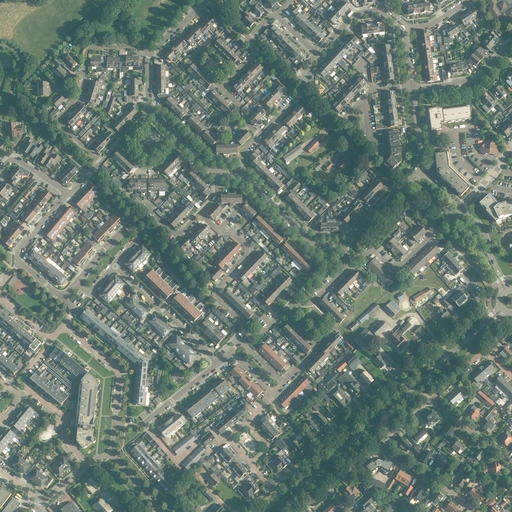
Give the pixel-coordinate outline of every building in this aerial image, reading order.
[(258,3),(258,2),(255,0),(252,0),(249,4),(254,8),(251,11),(259,18),(264,12),(260,9),(262,7),(262,6),(258,3)] [(260,0),(261,0),(270,9),(275,4),(271,0),(260,0)] [(339,0),(337,3),(345,12),(349,8),(347,6),(350,4),(345,0),(339,0)] [(511,0),(485,0),(486,0),(490,7),(487,9),(497,23),(499,21),(503,27),(510,23),(508,20),(511,17),(511,0)] [(245,14),(246,11),(239,4),(236,2),(232,7),(236,10),(236,9),(243,15),(245,14)] [(335,10),(342,16),(345,12),(337,3),(334,6),(337,8),(335,10)] [(298,8),(296,10),(295,10),(289,16),(293,20),(299,14),(297,12),(299,9),(298,8)] [(327,10),(329,12),(338,20),(342,16),(335,10),(333,13),(329,9),(327,10)] [(473,9),(468,12),(473,20),(478,17),(480,21),(483,19),(479,12),(476,14),(473,9)] [(247,16),(243,21),(250,28),(254,23),(249,18),(251,16),(247,11),(246,11),(245,14),(247,16)] [(299,14),(293,20),(297,24),(306,16),(302,12),(299,14)] [(327,14),(330,16),(327,18),(334,24),(338,20),(329,12),(327,14)] [(463,14),(469,23),(473,20),(468,12),(463,14)] [(470,25),(469,23),(463,14),(460,17),(461,18),(459,18),(464,26),(465,25),(467,28),(470,25)] [(205,20),(206,21),(212,26),(216,22),(218,24),(220,22),(215,17),(213,19),(210,16),(205,20)] [(297,24),(302,28),(308,22),(305,19),(308,17),(306,16),(297,24)] [(208,30),(210,28),(213,31),(215,29),(212,26),(206,21),(202,25),(208,30)] [(310,24),(308,22),(302,28),(306,32),(314,23),(312,22),(310,24)] [(314,23),(306,32),(310,36),(316,29),(313,27),(317,23),(315,22),(314,23)] [(202,25),(198,29),(204,34),(207,37),(209,35),(206,32),(208,30),(202,25)] [(368,34),(366,25),(362,26),(362,27),(361,27),(361,30),(357,35),(361,39),(364,37),(362,35),(368,34)] [(452,25),(449,27),(454,36),(459,33),(454,25),(453,26),(452,25)] [(264,36),(268,33),(272,37),(279,30),(275,26),(270,31),(268,28),(262,34),(264,36)] [(192,31),(201,40),(203,37),(202,37),(204,34),(198,29),(197,27),(192,31)] [(454,36),(449,27),(446,29),(446,30),(445,31),(448,36),(446,37),(443,37),(444,44),(450,43),(453,42),(451,38),(454,36)] [(310,36),(314,40),(322,31),(320,29),(318,32),(316,29),(310,36)] [(283,33),(279,30),(272,37),(276,41),(283,33)] [(192,31),(188,35),(196,43),(197,44),(201,40),(192,31)] [(324,33),(322,31),(314,40),(318,44),(326,35),(324,33)] [(467,38),(466,36),(465,34),(463,32),(461,33),(465,40),(464,41),(466,44),(469,40),(467,38)] [(276,41),(280,44),(286,37),(283,33),(276,41)] [(478,33),(476,34),(471,39),(477,44),(479,46),(482,43),(477,38),(480,34),(478,33)] [(190,45),(192,43),(195,45),(196,43),(188,35),(184,39),(190,45)] [(348,39),(357,47),(359,50),(361,48),(356,44),(358,41),(352,35),(348,39)] [(487,40),(494,46),(498,41),(491,35),(487,40)] [(225,41),(222,37),(213,45),(217,49),(223,43),(225,41)] [(288,38),(286,37),(280,44),(278,47),(281,50),(284,48),(290,42),(287,39),(288,38)] [(180,38),(176,42),(185,52),(188,49),(185,46),(186,45),(180,38)] [(357,47),(348,39),(344,43),(350,49),(352,47),(355,49),(357,47)] [(494,46),(487,40),(482,45),(490,51),(494,46)] [(172,46),(180,55),(183,52),(184,53),(185,52),(176,42),(172,46)] [(287,52),(294,45),(293,43),(292,44),(290,42),(284,48),(287,52)] [(227,47),(223,43),(217,49),(221,53),(227,47)] [(348,52),(350,49),(344,43),(340,47),(351,57),(352,57),(352,56),(348,52)] [(476,52),(474,55),(473,55),(481,61),(485,56),(480,52),(482,49),(479,46),(477,44),(472,49),(476,52)] [(298,48),(294,45),(287,52),(291,56),(298,48)] [(168,51),(169,51),(177,59),(181,55),(180,55),(172,46),(168,51)] [(227,47),(221,53),(225,57),(231,51),(227,47)] [(340,47),(336,51),(343,57),(345,55),(351,60),(352,59),(351,57),(340,47)] [(302,52),(298,48),(291,56),(295,59),(302,52)] [(364,58),(369,54),(370,52),(368,50),(364,54),(362,56),(364,58)] [(170,61),(173,59),(176,62),(178,60),(177,59),(169,51),(165,56),(170,61)] [(235,54),(231,51),(225,57),(229,61),(235,54)] [(333,55),(341,64),(344,66),(345,64),(343,62),(340,60),(343,57),(336,51),(333,55)] [(303,64),(301,62),(306,56),(302,52),(295,59),(297,60),(294,63),(297,66),(296,66),(298,69),(303,64)] [(233,64),(239,58),(235,54),(229,61),(233,64)] [(476,66),(481,61),(473,55),(474,55),(473,54),(471,57),(467,55),(464,58),(467,62),(470,64),(472,62),(476,66)] [(69,55),(63,61),(59,57),(57,59),(58,61),(61,64),(64,67),(67,64),(72,69),(77,63),(69,55)] [(333,55),(329,59),(335,65),(337,63),(340,65),(341,64),(333,55)] [(126,58),(126,64),(126,66),(123,66),(123,73),(126,73),(126,71),(127,71),(129,68),(129,67),(132,67),(132,58),(132,56),(126,56),(126,58)] [(107,66),(104,66),(104,72),(107,72),(107,69),(113,69),(113,59),(113,57),(110,57),(110,58),(107,58),(107,66)] [(138,57),(132,58),(132,67),(136,67),(136,71),(142,71),(142,66),(138,66),(138,57)] [(61,64),(58,61),(55,59),(53,61),(59,67),(61,64)] [(91,67),(96,67),(96,70),(95,71),(95,72),(104,72),(104,66),(101,66),(101,59),(95,60),(95,59),(91,59),(91,67)] [(119,59),(113,59),(113,69),(120,69),(120,73),(123,73),(123,66),(120,66),(119,59)] [(325,63),(334,72),(335,70),(333,68),(335,65),(329,59),(325,63)] [(453,62),(449,63),(448,59),(445,60),(446,66),(450,66),(451,74),(453,74),(453,75),(457,75),(456,65),(455,61),(453,62)] [(456,65),(457,75),(461,74),(461,73),(462,73),(462,70),(466,70),(468,68),(465,62),(458,63),(459,64),(456,65)] [(252,67),(258,73),(260,75),(261,75),(263,73),(262,72),(264,70),(257,63),(252,67)] [(325,63),(321,67),(330,76),(334,72),(325,63)] [(191,75),(197,68),(193,64),(187,71),(191,75)] [(249,71),(254,77),(256,79),(260,75),(258,73),(252,67),(249,71)] [(321,67),(317,72),(322,76),(321,78),(328,85),(330,82),(327,79),(330,76),(321,67)] [(54,73),(62,80),(67,75),(59,68),(54,73)] [(191,75),(195,78),(201,72),(197,68),(191,75)] [(269,77),(272,74),(267,69),(264,72),(269,77)] [(254,77),(249,71),(245,75),(251,81),(252,83),(256,79),(254,77)] [(195,82),(197,84),(205,76),(201,72),(195,78),(192,81),(194,83),(195,82)] [(360,78),(358,80),(356,78),(354,80),(363,88),(367,84),(363,80),(365,78),(360,74),(358,76),(360,78)] [(241,79),(247,85),(251,81),(245,75),(241,79)] [(205,76),(197,84),(199,86),(197,87),(199,89),(202,86),(209,80),(205,76)] [(129,80),(129,86),(138,86),(138,80),(133,80),(133,77),(127,77),(127,80),(129,80)] [(91,81),(90,86),(98,89),(101,90),(102,84),(106,86),(107,83),(96,79),(95,82),(91,81)] [(241,79),(237,83),(243,89),(244,87),(247,90),(249,88),(246,85),(247,85),(241,79)] [(202,94),(205,96),(209,91),(207,89),(213,83),(209,80),(202,86),(199,89),(203,93),(202,94)] [(274,89),(275,90),(281,95),(285,91),(282,89),(285,87),(278,80),(275,82),(278,85),(274,89)] [(359,92),(363,88),(354,80),(352,82),(354,84),(352,86),(358,92),(359,92)] [(243,89),(237,83),(235,82),(231,86),(239,93),(238,94),(240,96),(243,93),(241,91),(243,89)] [(354,96),(358,92),(352,86),(350,88),(348,86),(347,86),(345,84),(344,86),(354,96)] [(184,89),(188,93),(190,91),(192,89),(190,87),(190,88),(189,87),(190,86),(189,85),(188,86),(187,86),(184,89)] [(354,96),(344,86),(342,88),(346,92),(344,94),(350,100),(354,96)] [(499,98),(500,99),(506,94),(499,86),(497,89),(495,88),(493,90),(493,92),(497,96),(495,97),(497,100),(499,98)] [(165,89),(157,89),(157,95),(157,97),(162,101),(165,99),(168,95),(165,95),(165,89)] [(271,94),(277,100),(281,95),(275,90),(271,94)] [(127,97),(126,97),(126,100),(133,100),(133,96),(138,96),(138,91),(129,91),(127,91),(127,97)] [(209,91),(205,96),(210,102),(218,95),(214,91),(211,94),(209,91)] [(336,94),(337,95),(346,104),(350,100),(344,94),(342,96),(338,92),(336,94)] [(267,98),(273,104),(277,100),(271,94),(267,98)] [(64,100),(59,95),(52,103),(57,108),(64,100)] [(164,103),(168,107),(176,99),(174,97),(173,99),(170,97),(171,96),(169,95),(168,95),(165,99),(167,101),(164,103)] [(214,102),(216,105),(222,98),(218,95),(210,102),(212,104),(214,102)] [(336,102),(343,109),(347,105),(346,104),(337,95),(335,97),(338,100),(336,102)] [(95,99),(86,97),(84,102),(89,103),(86,106),(90,111),(95,105),(97,100),(95,99)] [(491,111),(496,106),(488,97),(482,101),(491,111)] [(218,110),(226,102),(222,98),(216,105),(218,107),(216,109),(218,110)] [(273,104),(267,98),(263,102),(269,108),(273,104)] [(168,107),(172,111),(179,105),(177,103),(179,101),(177,99),(176,100),(176,99),(168,107)] [(207,106),(200,100),(198,103),(204,109),(207,106)] [(337,115),(343,109),(336,102),(334,105),(330,101),(326,105),(337,115)] [(221,110),(224,112),(230,106),(226,102),(218,110),(219,112),(221,110)] [(84,117),(90,111),(86,106),(83,103),(80,105),(76,109),(82,115),(84,117)] [(137,112),(134,109),(136,107),(133,104),(131,106),(127,110),(133,116),(137,112)] [(256,107),(254,110),(256,112),(262,117),(266,113),(257,104),(256,105),(256,107)] [(172,111),(177,115),(183,109),(179,105),(172,111)] [(472,119),(470,105),(439,109),(428,110),(429,114),(428,114),(428,117),(429,117),(430,124),(429,124),(429,127),(431,127),(431,131),(442,130),(441,123),(448,122),(448,123),(451,123),(451,122),(455,121),(455,122),(458,122),(457,121),(461,120),(462,121),(464,121),(464,120),(468,119),(468,120),(471,120),(471,119),(472,119)] [(497,108),(502,113),(505,110),(500,105),(497,108)] [(185,106),(183,109),(177,115),(181,119),(187,113),(185,111),(188,108),(185,106)] [(234,110),(230,106),(224,112),(226,114),(224,116),(226,119),(228,116),(234,110)] [(296,110),(302,116),(303,114),(306,116),(309,113),(311,115),(312,115),(312,114),(305,107),(303,109),(300,106),(296,110)] [(59,112),(56,109),(50,115),(53,118),(59,112)] [(82,115),(76,109),(72,113),(80,121),(82,119),(80,117),(82,115)] [(133,116),(127,110),(123,114),(130,121),(134,117),(133,116)] [(292,114),(298,120),(302,116),(296,110),(292,114)] [(262,117),(256,112),(252,116),(258,122),(262,117)] [(72,113),(69,117),(77,125),(80,121),(72,113)] [(128,123),(130,121),(123,114),(119,118),(126,124),(127,122),(128,123)] [(249,116),(249,117),(250,118),(248,120),(254,126),(258,122),(252,116),(250,114),(249,116)] [(292,114),(288,118),(294,124),(298,120),(292,114)] [(126,124),(119,118),(118,116),(114,120),(115,122),(122,128),(123,127),(124,128),(126,125),(125,125),(126,124)] [(191,126),(199,117),(197,116),(195,118),(193,116),(187,122),(191,126)] [(207,118),(211,122),(207,126),(209,128),(215,122),(209,116),(207,118)] [(69,117),(65,121),(73,128),(75,126),(77,127),(78,126),(77,125),(69,117)] [(191,126),(195,130),(201,124),(199,122),(201,120),(199,117),(191,126)] [(294,124),(288,118),(284,122),(289,128),(291,126),(293,128),(295,126),(293,124),(294,124)] [(110,124),(108,126),(112,130),(114,128),(118,132),(122,128),(115,122),(112,126),(110,124)] [(201,124),(195,130),(199,134),(205,128),(203,126),(206,124),(203,122),(201,124)] [(7,124),(8,126),(6,128),(8,129),(8,137),(17,137),(16,134),(22,133),(21,127),(16,127),(16,124),(7,124)] [(277,128),(275,129),(282,136),(286,132),(279,125),(276,127),(277,128)] [(108,131),(107,132),(105,130),(102,133),(104,135),(110,141),(114,137),(116,134),(112,130),(108,126),(106,128),(108,131)] [(511,132),(506,126),(504,128),(503,127),(500,129),(498,126),(496,128),(500,134),(502,132),(507,137),(510,134),(509,134),(511,132)] [(271,133),(279,141),(283,137),(282,136),(275,129),(271,133)] [(211,133),(210,134),(207,131),(202,136),(212,146),(214,148),(216,148),(216,154),(223,154),(223,156),(230,156),(230,154),(237,154),(237,147),(239,147),(241,145),(241,146),(251,136),(245,130),(243,133),(242,132),(231,143),(222,144),(211,133)] [(388,141),(389,146),(400,144),(398,131),(387,133),(388,138),(387,138),(387,141),(388,141)] [(296,138),(290,132),(287,135),(293,141),(296,138)] [(82,142),(89,135),(87,133),(80,139),(82,142)] [(271,133),(267,137),(275,145),(279,141),(271,133)] [(107,145),(110,141),(104,135),(100,139),(107,145)] [(320,141),(326,146),(332,140),(328,137),(326,138),(324,136),(320,141)] [(107,145),(100,139),(98,137),(95,140),(103,148),(107,145)] [(263,141),(269,147),(271,149),(275,145),(267,137),(263,141)] [(25,154),(27,156),(36,142),(34,140),(33,141),(28,138),(24,144),(27,145),(23,151),(25,153),(25,154)] [(99,153),(103,148),(95,140),(91,144),(90,143),(87,146),(92,151),(95,148),(99,153)] [(319,144),(316,140),(306,150),(310,153),(319,144)] [(498,152),(499,149),(490,140),(479,149),(484,155),(485,154),(493,154),(494,156),(498,152)] [(36,142),(27,156),(30,157),(30,156),(33,158),(37,152),(40,154),(43,148),(38,144),(39,144),(36,142)] [(306,145),(304,142),(282,157),(287,163),(303,151),(301,148),(306,145)] [(390,157),(401,161),(402,160),(402,159),(402,158),(400,144),(389,146),(389,151),(388,151),(389,154),(390,154),(390,157)] [(44,165),(49,157),(46,155),(49,151),(44,147),(40,154),(43,156),(38,162),(44,165)] [(436,152),(435,152),(434,153),(437,172),(437,174),(438,174),(438,175),(439,176),(440,177),(461,197),(471,186),(451,166),(449,151),(448,150),(447,150),(446,150),(445,150),(444,150),(442,150),(441,150),(440,150),(439,150),(438,151),(437,151),(436,152)] [(258,157),(260,155),(256,151),(250,157),(253,161),(258,157)] [(113,161),(115,163),(121,157),(117,153),(110,160),(112,162),(113,161)] [(52,159),(49,157),(44,165),(49,169),(53,163),(56,165),(61,158),(55,154),(52,159)] [(173,158),(180,164),(184,160),(178,154),(173,158)] [(115,163),(119,167),(125,161),(121,157),(115,163)] [(258,157),(253,161),(250,165),(254,169),(260,162),(262,161),(258,157)] [(336,168),(338,165),(343,170),(347,166),(347,167),(352,162),(346,157),(342,161),(342,162),(341,162),(339,160),(333,166),(336,168)] [(401,161),(390,157),(388,159),(387,158),(385,160),(386,161),(382,165),(390,173),(400,163),(401,162),(401,161)] [(180,164),(173,158),(169,162),(176,168),(180,164)] [(68,170),(74,176),(76,174),(78,172),(76,170),(78,168),(71,160),(68,162),(72,166),(68,170)] [(333,166),(328,160),(323,165),(325,167),(324,169),(327,172),(333,166)] [(119,167),(123,171),(130,165),(125,161),(119,167)] [(176,168),(169,162),(166,166),(172,172),(176,168)] [(260,162),(254,169),(258,172),(264,166),(260,162)] [(311,171),(314,168),(316,171),(322,166),(319,162),(313,167),(308,171),(310,173),(312,172),(311,171)] [(134,169),(130,165),(123,171),(128,175),(134,169)] [(172,172),(166,166),(161,170),(168,176),(172,172)] [(258,172),(261,176),(262,176),(268,170),(264,166),(258,172)] [(16,168),(12,172),(20,179),(22,176),(28,177),(30,173),(21,167),(19,170),(16,168)] [(369,168),(362,175),(365,177),(368,174),(373,179),(376,176),(369,168)] [(74,176),(68,170),(63,174),(70,180),(74,176)] [(262,176),(261,176),(261,177),(264,180),(264,179),(265,180),(272,174),(268,170),(262,176)] [(20,179),(12,172),(11,173),(10,173),(9,174),(10,175),(8,177),(11,180),(10,182),(16,188),(18,185),(17,184),(20,179)] [(62,172),(57,177),(66,185),(68,183),(67,182),(70,180),(63,174),(62,172)] [(185,178),(190,182),(196,176),(192,172),(185,178)] [(272,174),(265,180),(269,184),(276,178),(272,174)] [(190,182),(194,186),(200,180),(196,176),(190,182)] [(288,186),(294,180),(291,177),(285,184),(288,186)] [(276,178),(269,184),(273,188),(279,181),(276,178)] [(123,185),(116,179),(112,183),(119,189),(123,185)] [(196,189),(198,190),(204,184),(200,180),(194,186),(192,188),(194,191),(196,189)] [(376,180),(375,182),(373,181),(371,183),(378,190),(383,186),(376,180)] [(130,188),(130,190),(130,193),(132,193),(132,190),(135,190),(135,181),(127,181),(127,188),(130,188)] [(279,181),(273,188),(277,191),(283,185),(279,181)] [(4,182),(0,186),(7,193),(11,189),(16,193),(19,191),(11,185),(9,187),(4,182)] [(294,191),(295,190),(300,185),(297,183),(291,189),(294,191)] [(375,194),(378,190),(371,183),(369,185),(370,186),(368,188),(375,194)] [(199,197),(205,191),(208,188),(204,184),(198,190),(200,192),(197,195),(199,197)] [(7,193),(0,186),(0,194),(2,196),(0,198),(6,204),(8,201),(4,197),(7,193)] [(88,188),(87,190),(94,197),(97,195),(100,197),(102,194),(100,192),(99,193),(92,186),(89,189),(88,188)] [(350,186),(348,189),(354,195),(354,194),(355,196),(358,193),(350,186)] [(371,199),(375,194),(368,188),(367,190),(365,189),(363,191),(371,199)] [(41,195),(48,202),(50,200),(49,199),(52,196),(43,189),(41,192),(42,194),(41,195)] [(288,202),(289,203),(295,197),(298,194),(295,190),(294,191),(291,189),(289,191),(291,193),(285,199),(284,200),(287,203),(288,202)] [(352,197),(354,195),(348,189),(346,191),(352,197)] [(94,197),(87,190),(85,192),(86,193),(83,195),(93,204),(94,203),(91,200),(94,197)] [(205,191),(199,197),(203,201),(209,195),(205,191)] [(361,193),(363,194),(360,197),(367,203),(371,199),(363,191),(361,193)] [(223,211),(228,206),(228,203),(230,203),(230,207),(233,207),(233,202),(235,202),(235,206),(240,211),(241,210),(245,214),(244,215),(246,217),(247,216),(251,219),(256,214),(246,204),(244,203),(242,203),(242,196),(235,196),(235,194),(228,195),(228,196),(221,196),(221,203),(219,203),(218,205),(217,204),(207,214),(213,220),(217,216),(218,217),(220,215),(219,214),(223,210),(223,211)] [(47,203),(48,202),(41,195),(39,197),(37,196),(35,198),(44,206),(46,203),(47,203)] [(80,197),(78,198),(86,206),(89,203),(93,207),(94,206),(93,204),(83,195),(81,198),(80,197)] [(42,208),(44,206),(35,198),(33,196),(31,199),(33,201),(35,203),(33,204),(41,211),(42,209),(42,208)] [(289,203),(290,204),(290,205),(292,208),(299,201),(295,197),(289,203)] [(86,206),(78,198),(77,200),(77,201),(75,204),(84,213),(86,211),(83,209),(86,206)] [(183,205),(189,211),(193,207),(184,198),(183,200),(185,203),(183,205)] [(356,201),(355,202),(350,198),(348,201),(350,203),(359,212),(363,208),(362,207),(356,201)] [(15,199),(11,205),(14,208),(19,201),(15,199)] [(292,208),(296,211),(303,204),(301,203),(303,201),(301,199),(299,201),(292,208)] [(323,199),(319,203),(320,203),(321,205),(323,203),(325,205),(318,213),(320,215),(329,206),(323,200),(324,199),(323,199)] [(511,199),(510,199),(510,201),(511,201),(511,204),(505,205),(498,207),(493,201),(490,203),(487,206),(485,208),(486,210),(485,211),(496,223),(499,220),(498,219),(503,216),(503,217),(511,216),(511,215),(511,214),(511,199)] [(26,206),(28,208),(36,215),(39,212),(41,211),(33,204),(32,206),(29,205),(27,203),(26,206)] [(355,216),(359,212),(350,203),(348,205),(350,207),(348,209),(355,216)] [(303,204),(296,211),(300,215),(301,214),(307,208),(303,204)] [(179,209),(185,215),(189,211),(183,205),(179,209)] [(65,209),(63,211),(72,218),(74,215),(77,218),(78,216),(76,214),(68,207),(66,210),(65,209)] [(116,213),(113,215),(121,223),(122,221),(121,220),(124,218),(117,211),(119,209),(117,207),(116,207),(113,210),(116,213)] [(34,218),(36,215),(28,208),(24,212),(33,220),(34,218)] [(301,214),(305,218),(311,212),(307,208),(301,214)] [(11,209),(9,212),(11,213),(16,218),(19,215),(11,209)] [(179,209),(175,213),(181,219),(185,215),(179,209)] [(351,220),(355,216),(348,209),(344,213),(350,219),(351,220)] [(336,218),(340,222),(341,223),(343,221),(346,224),(350,219),(344,213),(341,210),(338,214),(336,212),(335,214),(336,218)] [(72,218),(63,211),(62,213),(63,214),(61,217),(71,225),(72,224),(69,221),(72,218)] [(171,217),(177,223),(181,219),(175,213),(173,211),(171,213),(173,215),(171,217)] [(31,222),(33,220),(24,212),(20,217),(25,221),(28,224),(31,221),(31,222)] [(311,212),(305,218),(309,222),(315,216),(311,212)] [(119,225),(121,223),(113,215),(110,218),(107,216),(106,217),(116,226),(118,224),(119,225)] [(253,221),(257,225),(263,219),(261,217),(260,219),(258,216),(253,221)] [(57,219),(56,221),(64,227),(67,224),(69,227),(71,225),(61,217),(58,219),(57,219)] [(113,229),(116,226),(106,217),(105,219),(107,221),(105,224),(112,232),(114,230),(113,229)] [(165,219),(167,221),(173,228),(177,223),(171,217),(169,219),(167,217),(165,219)] [(14,228),(21,234),(23,232),(22,232),(25,229),(21,226),(19,224),(21,222),(16,218),(14,221),(15,222),(14,224),(15,226),(14,228)] [(337,223),(331,223),(331,232),(337,232),(337,226),(339,226),(341,223),(340,222),(336,218),(334,220),(337,223)] [(257,225),(261,229),(266,224),(264,222),(265,221),(263,219),(257,225)] [(64,227),(56,221),(54,222),(55,223),(53,226),(63,234),(64,233),(61,231),(64,227)] [(421,237),(426,232),(423,229),(425,228),(419,221),(417,223),(420,226),(417,229),(416,228),(414,229),(421,237)] [(99,230),(96,233),(104,240),(106,238),(105,238),(107,235),(98,226),(96,224),(94,225),(99,230)] [(98,226),(107,235),(110,233),(112,232),(105,224),(102,227),(99,225),(98,226)] [(261,229),(265,233),(271,227),(269,225),(268,226),(266,224),(261,229)] [(211,235),(209,233),(211,231),(205,225),(201,229),(207,235),(209,237),(211,235)] [(50,228),(48,230),(56,237),(59,234),(62,236),(63,234),(53,226),(51,229),(50,228)] [(273,229),(271,227),(265,233),(269,237),(274,232),(272,230),(273,229)] [(20,236),(21,234),(14,228),(12,229),(10,228),(8,231),(17,238),(19,235),(20,236)] [(395,237),(401,230),(399,228),(392,235),(395,237)] [(203,239),(207,235),(201,229),(197,233),(203,239)] [(413,239),(416,242),(421,237),(414,229),(412,231),(414,232),(410,235),(407,232),(405,234),(411,240),(413,239)] [(56,237),(48,230),(46,232),(47,232),(45,235),(52,241),(51,243),(54,245),(56,242),(54,240),(56,237)] [(14,241),(17,238),(8,231),(6,233),(7,235),(6,237),(13,243),(15,241),(14,241)] [(269,237),(274,241),(279,235),(278,233),(277,235),(274,232),(269,237)] [(102,242),(104,240),(96,233),(93,235),(91,233),(87,236),(90,239),(92,237),(99,244),(101,241),(102,242)] [(193,237),(199,243),(203,239),(197,233),(193,237)] [(209,244),(217,236),(216,234),(207,242),(209,244)] [(279,235),(274,241),(278,245),(283,240),(280,238),(281,237),(279,235)] [(12,245),(13,243),(6,237),(4,238),(2,237),(0,240),(9,247),(11,244),(12,245)] [(199,243),(193,237),(189,241),(192,245),(195,247),(199,243)] [(83,247),(92,254),(93,252),(92,251),(95,248),(87,242),(89,240),(86,238),(83,241),(86,244),(83,247)] [(189,241),(186,238),(182,242),(190,250),(192,248),(190,246),(192,245),(189,241)] [(390,250),(398,243),(393,238),(386,246),(390,250),(389,250),(390,251),(391,250),(390,250)] [(190,250),(182,242),(178,247),(184,253),(186,251),(188,252),(190,250)] [(232,247),(238,253),(239,252),(238,251),(241,248),(236,243),(232,247)] [(281,248),(285,252),(291,247),(289,245),(288,246),(286,243),(281,248)] [(390,250),(391,250),(394,254),(394,255),(402,247),(398,243),(390,250)] [(431,245),(429,248),(428,248),(435,255),(437,257),(439,256),(437,254),(440,251),(433,243),(431,245)] [(76,256),(84,263),(86,261),(85,260),(87,257),(77,249),(75,247),(74,249),(78,253),(76,256)] [(77,249),(87,257),(89,255),(90,256),(92,254),(83,247),(81,250),(78,248),(77,249)] [(238,253),(232,247),(228,251),(233,256),(235,254),(236,255),(238,253)] [(291,247),(285,252),(289,256),(294,252),(292,249),(292,248),(291,247)] [(404,249),(402,247),(394,255),(395,256),(396,256),(396,257),(399,260),(407,252),(406,251),(408,250),(406,248),(404,249)] [(437,257),(435,255),(428,248),(429,248),(428,247),(426,249),(427,249),(424,252),(431,259),(434,256),(436,258),(437,257)] [(211,248),(209,250),(205,255),(207,257),(213,250),(211,248)] [(142,249),(127,264),(135,272),(150,256),(142,249)] [(32,261),(38,254),(34,250),(31,253),(31,252),(28,255),(29,256),(28,258),(32,261)] [(233,256),(228,251),(224,256),(230,262),(231,260),(230,259),(233,256)] [(259,254),(257,256),(263,262),(267,258),(262,252),(260,255),(259,254)] [(289,256),(293,260),(299,255),(297,253),(296,254),(294,252),(289,256)] [(421,254),(419,255),(426,263),(429,265),(430,264),(428,262),(431,259),(424,252),(421,254)] [(448,253),(441,259),(444,262),(442,263),(444,265),(444,266),(453,258),(448,253)] [(38,254),(32,261),(36,265),(42,257),(38,254)] [(272,256),(276,261),(278,263),(280,261),(276,256),(274,254),(272,256)] [(299,255),(293,260),(297,264),(302,259),(300,257),(301,256),(299,255)] [(429,265),(426,263),(419,255),(418,257),(415,260),(422,267),(425,264),(427,267),(429,265)] [(71,264),(72,261),(79,267),(81,264),(82,265),(84,263),(76,256),(73,259),(70,257),(67,261),(71,264)] [(230,262),(224,256),(220,260),(225,265),(227,262),(228,263),(230,262)] [(254,261),(259,266),(263,262),(257,256),(255,258),(256,259),(254,261)] [(36,265),(40,268),(47,260),(42,257),(36,265)] [(197,262),(195,264),(197,267),(204,260),(202,258),(198,262),(198,261),(197,262)] [(376,260),(374,258),(367,266),(370,269),(368,271),(369,273),(378,263),(376,261),(376,260)] [(453,258),(444,266),(446,267),(449,271),(458,264),(457,263),(458,263),(456,260),(455,261),(453,258)] [(297,264),(301,268),(307,263),(305,261),(304,262),(302,259),(297,264)] [(44,272),(51,264),(47,260),(40,268),(44,272)] [(225,265),(220,260),(216,264),(222,270),(223,268),(222,267),(225,265)] [(410,264),(411,264),(418,271),(420,274),(421,272),(419,270),(422,267),(415,260),(413,262),(412,262),(410,264)] [(251,262),(249,264),(255,270),(259,266),(254,261),(252,263),(251,262)] [(309,264),(307,263),(301,268),(306,272),(310,268),(308,265),(309,264)] [(378,263),(369,273),(371,270),(374,273),(372,275),(373,277),(382,267),(380,265),(380,264),(378,263)] [(51,264),(44,272),(48,275),(55,267),(51,264)] [(246,269),(251,274),(255,270),(249,264),(248,266),(249,267),(246,269)] [(420,274),(418,271),(411,264),(408,266),(406,268),(413,276),(416,273),(419,275),(420,274)] [(458,264),(449,271),(451,273),(454,276),(456,275),(463,269),(458,264)] [(55,267),(48,275),(53,279),(59,271),(55,267)] [(380,279),(387,271),(385,269),(385,270),(382,267),(373,277),(375,278),(377,276),(380,279)] [(213,272),(219,278),(221,277),(220,276),(222,273),(217,268),(213,272)] [(186,316),(192,321),(190,323),(192,324),(194,323),(197,325),(204,318),(198,313),(203,308),(199,304),(194,309),(190,304),(195,299),(191,295),(186,301),(181,296),(186,291),(184,289),(179,294),(175,290),(178,287),(176,285),(171,290),(167,286),(172,281),(168,277),(163,282),(158,277),(163,272),(159,269),(154,274),(152,271),(143,280),(144,282),(146,280),(151,286),(150,287),(153,290),(155,289),(160,294),(158,296),(162,299),(163,297),(166,300),(169,297),(173,301),(172,302),(175,304),(173,306),(176,309),(178,307),(183,313),(182,314),(185,317),(186,316)] [(243,270),(241,272),(247,278),(251,274),(246,269),(244,271),(243,270)] [(350,274),(356,280),(360,275),(355,270),(353,273),(352,272),(350,274)] [(59,271),(53,279),(57,282),(63,274),(59,271)] [(389,273),(387,271),(380,279),(383,282),(381,284),(382,285),(391,276),(388,273),(389,273)] [(219,278),(213,272),(209,277),(214,282),(216,279),(217,280),(219,278)] [(247,278),(241,272),(240,274),(241,275),(238,277),(243,282),(247,278)] [(63,274),(57,282),(61,286),(62,285),(63,285),(64,285),(65,285),(66,285),(66,284),(67,283),(67,282),(66,281),(66,280),(67,278),(63,274)] [(352,284),(356,280),(350,274),(348,275),(349,277),(347,279),(352,284)] [(287,276),(282,280),(288,286),(290,284),(289,283),(291,281),(287,276)] [(383,286),(385,284),(388,287),(396,280),(394,278),(391,276),(382,285),(383,286)] [(124,286),(116,279),(101,296),(109,302),(124,286)] [(348,288),(352,284),(347,279),(345,281),(344,280),(342,282),(348,288)] [(287,288),(288,286),(282,280),(278,284),(283,289),(286,287),(287,288)] [(344,292),(348,288),(342,282),(341,284),(342,285),(339,287),(344,292)] [(281,291),(283,289),(278,284),(274,288),(280,294),(282,293),(281,291)] [(461,286),(454,293),(463,303),(467,299),(462,293),(465,291),(461,286)] [(340,296),(344,292),(339,287),(337,290),(336,289),(334,290),(340,296)] [(279,296),(280,294),(274,288),(270,293),(275,298),(278,295),(279,296)] [(72,297),(74,295),(79,300),(82,298),(76,293),(75,294),(73,291),(69,295),(72,297)] [(225,299),(227,301),(233,295),(229,291),(224,296),(226,298),(225,299)] [(416,302),(425,296),(423,292),(413,298),(416,302)] [(270,293),(266,297),(272,302),(274,301),(273,300),(275,298),(270,293)] [(399,301),(405,298),(402,293),(399,295),(399,294),(396,295),(397,296),(396,297),(399,301)] [(454,293),(447,299),(451,303),(453,301),(458,307),(463,303),(454,293)] [(237,298),(233,295),(227,301),(229,302),(230,301),(232,304),(239,297),(239,296),(237,298)] [(239,297),(232,304),(234,306),(233,307),(235,309),(241,303),(243,301),(239,297)] [(272,302),(266,297),(262,301),(267,306),(270,303),(271,304),(272,302)] [(130,309),(137,302),(133,298),(130,301),(128,299),(123,303),(130,309)] [(322,308),(327,303),(323,299),(317,305),(319,307),(320,306),(322,308)] [(450,306),(444,299),(441,302),(447,309),(450,306)] [(383,309),(392,318),(401,309),(392,301),(383,309)] [(137,302),(130,309),(133,313),(140,306),(137,302)] [(241,303),(235,309),(237,310),(238,309),(240,312),(245,307),(241,303)] [(327,303),(322,308),(325,310),(324,311),(326,313),(331,307),(327,303)] [(358,320),(361,324),(380,308),(376,303),(358,320)] [(137,317),(144,310),(140,306),(133,313),(137,317)] [(245,307),(240,312),(242,314),(242,315),(243,317),(249,311),(245,307)] [(331,307),(326,313),(327,315),(328,314),(331,316),(335,311),(331,307)] [(438,314),(438,315),(443,320),(449,314),(444,309),(443,310),(441,307),(436,312),(438,314)] [(80,318),(85,322),(91,314),(93,313),(88,308),(85,312),(84,311),(81,315),(82,316),(80,318)] [(144,310),(137,317),(141,321),(140,322),(141,323),(142,324),(144,323),(143,323),(148,318),(146,316),(148,314),(144,310)] [(249,311),(243,317),(245,318),(246,317),(248,320),(253,315),(249,311)] [(334,321),(340,315),(335,311),(331,316),(333,318),(332,319),(334,321)] [(5,314),(4,313),(0,317),(0,323),(2,325),(9,316),(5,314)] [(91,314),(85,322),(90,325),(96,318),(91,314)] [(340,315),(334,321),(335,323),(336,322),(339,324),(344,319),(340,315)] [(12,319),(9,316),(2,325),(6,329),(13,321),(11,320),(12,319)] [(143,323),(144,323),(146,325),(148,323),(152,327),(159,319),(155,316),(150,320),(148,318),(143,323)] [(90,325),(94,329),(101,322),(96,318),(90,325)] [(163,323),(159,319),(152,327),(156,330),(163,323)] [(204,332),(212,324),(208,320),(205,323),(200,328),(204,332)] [(14,322),(13,321),(6,329),(9,331),(7,333),(9,334),(18,324),(14,321),(14,322)] [(377,338),(388,327),(382,321),(371,332),(377,338)] [(407,321),(400,328),(404,332),(411,325),(407,321)] [(101,322),(94,329),(99,333),(105,325),(101,322)] [(349,328),(352,331),(359,325),(356,322),(349,328)] [(163,323),(156,330),(160,334),(166,327),(163,323)] [(18,324),(9,334),(11,336),(13,334),(16,336),(22,329),(20,327),(21,327),(18,324)] [(217,328),(212,324),(204,332),(204,333),(203,333),(206,336),(207,335),(208,337),(217,328)] [(99,333),(103,337),(110,329),(105,325),(99,333)] [(282,330),(286,335),(292,329),(290,327),(289,328),(287,326),(282,330)] [(166,327),(160,334),(163,338),(159,343),(161,345),(169,337),(167,335),(171,331),(166,327)] [(208,337),(213,341),(221,332),(217,328),(208,337)] [(360,349),(373,336),(366,328),(353,341),(360,349)] [(395,338),(404,347),(405,346),(407,343),(401,337),(401,338),(400,337),(404,332),(400,328),(399,328),(394,333),(398,336),(395,338)] [(23,330),(22,329),(16,336),(18,338),(16,340),(18,342),(19,342),(27,332),(24,329),(23,330)] [(103,337),(108,341),(114,333),(110,329),(103,337)] [(292,329),(286,335),(290,338),(295,334),(292,331),(293,330),(292,329)] [(25,344),(31,336),(30,335),(27,332),(19,342),(21,344),(22,342),(25,344)] [(225,337),(221,332),(213,341),(217,345),(225,337)] [(395,338),(398,336),(394,333),(393,332),(390,334),(392,336),(389,338),(392,342),(394,344),(400,350),(402,348),(404,347),(395,338)] [(108,341),(113,345),(119,337),(114,333),(108,341)] [(290,338),(294,343),(300,337),(298,335),(297,336),(295,334),(290,338)] [(344,342),(342,340),(337,335),(334,337),(334,336),(332,338),(338,344),(340,346),(344,342)] [(25,344),(29,348),(36,340),(33,337),(32,337),(31,336),(25,344)] [(175,350),(182,342),(178,338),(177,338),(174,336),(165,345),(170,351),(173,348),(175,350)] [(113,345),(117,349),(124,341),(119,337),(113,345)] [(296,349),(298,347),(303,342),(301,339),(301,338),(300,337),(294,343),(292,345),(296,349)] [(334,348),(338,344),(332,338),(330,340),(331,341),(329,343),(334,348)] [(36,340),(29,348),(34,352),(33,352),(35,354),(41,348),(38,346),(41,344),(36,340)] [(117,349),(122,352),(128,345),(124,341),(117,349)] [(354,348),(347,341),(344,344),(348,348),(350,347),(352,350),(354,348)] [(182,342),(175,350),(180,354),(187,347),(182,342)] [(298,347),(302,351),(308,345),(306,343),(305,344),(303,342),(298,347)] [(336,350),(334,348),(329,343),(327,346),(326,345),(324,346),(330,352),(332,354),(336,350)] [(258,351),(262,356),(272,346),(270,345),(268,347),(265,344),(258,351)] [(273,344),(272,346),(262,356),(266,360),(273,353),(270,350),(275,346),(273,344)] [(128,345),(122,352),(126,356),(133,349),(133,348),(128,345)] [(310,346),(308,345),(302,351),(306,355),(311,350),(309,347),(310,346)] [(326,356),(330,352),(324,346),(322,348),(323,349),(321,351),(322,353),(326,356)] [(57,347),(54,351),(53,352),(50,356),(55,360),(62,351),(57,347)] [(126,356),(131,360),(139,351),(134,347),(133,348),(133,349),(126,356)] [(187,347),(180,354),(184,359),(191,351),(187,347)] [(502,351),(508,358),(511,354),(511,353),(506,347),(502,351)] [(55,360),(59,363),(66,355),(62,351),(55,360)] [(139,351),(131,360),(136,364),(143,355),(139,351)] [(191,351),(184,359),(186,361),(183,363),(189,369),(198,359),(195,356),(196,356),(191,351)] [(271,364),(282,352),(281,351),(276,356),(273,353),(266,360),(271,364)] [(282,353),(282,352),(271,364),(275,368),(282,361),(279,358),(283,354),(282,353)] [(382,358),(384,356),(380,352),(377,354),(379,356),(373,361),(381,369),(386,363),(382,358)] [(23,356),(27,360),(29,362),(32,359),(25,353),(23,356)] [(327,358),(326,356),(322,353),(320,355),(319,354),(317,356),(323,362),(327,358)] [(350,366),(357,359),(352,353),(344,360),(350,366)] [(59,363),(63,367),(70,359),(66,355),(59,363)] [(136,364),(138,365),(148,361),(148,362),(151,360),(147,357),(146,357),(143,355),(136,364)] [(0,363),(0,366),(3,369),(12,358),(10,356),(7,359),(5,357),(0,363)] [(319,366),(323,362),(317,356),(316,358),(317,359),(314,361),(319,366)] [(7,373),(14,365),(11,363),(14,360),(12,358),(3,369),(7,373)] [(63,367),(68,371),(75,362),(70,359),(63,367)] [(282,361),(275,368),(279,373),(283,369),(286,372),(292,366),(287,361),(285,364),(282,361)] [(315,370),(319,366),(314,361),(312,363),(311,362),(309,364),(315,370)] [(347,364),(344,361),(336,368),(339,372),(347,364)] [(79,366),(75,362),(68,371),(72,374),(79,366)] [(482,366),(488,374),(490,376),(493,373),(491,371),(494,369),(488,362),(482,366)] [(14,365),(7,373),(12,377),(19,369),(21,366),(19,364),(17,367),(14,365)] [(315,370),(309,364),(308,366),(309,367),(306,369),(311,374),(315,370)] [(72,374),(76,378),(84,370),(79,366),(72,374)] [(231,381),(241,370),(239,368),(239,369),(236,366),(230,373),(233,376),(232,377),(231,377),(229,379),(231,381)] [(482,366),(477,371),(484,380),(487,378),(486,376),(488,374),(482,366)] [(76,378),(81,382),(88,373),(84,370),(76,378)] [(235,379),(238,382),(245,375),(243,373),(243,372),(241,370),(231,381),(233,383),(235,381),(234,380),(235,379)] [(335,370),(333,372),(332,371),(322,381),(327,386),(339,374),(335,370)] [(360,377),(368,386),(373,381),(365,372),(363,370),(358,374),(360,377)] [(30,379),(35,383),(42,375),(37,371),(30,379)] [(482,383),(484,380),(477,371),(471,376),(477,383),(480,381),(482,383)] [(81,382),(98,384),(98,382),(88,373),(81,382)] [(358,393),(361,390),(358,387),(359,386),(355,382),(354,383),(350,379),(349,378),(349,377),(345,373),(342,376),(346,381),(358,393)] [(35,383),(39,387),(46,378),(42,375),(35,383)] [(238,382),(241,385),(240,386),(240,385),(237,388),(239,390),(250,379),(248,377),(247,377),(245,375),(238,382)] [(300,379),(298,381),(309,391),(311,389),(309,387),(308,387),(307,386),(310,383),(303,376),(300,379)] [(346,381),(342,376),(341,376),(337,379),(343,386),(344,385),(354,396),(358,393),(346,381)] [(495,388),(497,390),(506,382),(500,376),(493,383),(496,386),(495,388)] [(46,378),(39,387),(43,391),(51,382),(46,378)] [(252,381),(250,379),(239,390),(241,392),(243,389),(244,387),(247,390),(254,383),(251,381),(252,381)] [(214,388),(214,389),(219,395),(223,399),(225,397),(223,395),(228,391),(230,393),(232,391),(224,380),(214,388)] [(309,391),(298,381),(296,383),(297,383),(294,385),(301,392),(304,389),(306,390),(305,391),(307,393),(309,391)] [(340,409),(350,400),(332,381),(327,387),(321,381),(317,385),(325,394),(326,394),(328,396),(340,409)] [(43,391),(48,394),(55,386),(51,382),(43,391)] [(82,390),(97,391),(98,384),(81,382),(82,383),(81,384),(83,385),(82,390)] [(501,391),(504,393),(504,394),(511,387),(506,382),(497,390),(500,393),(501,391)] [(247,390),(250,393),(249,394),(248,394),(246,396),(248,398),(258,387),(256,385),(256,386),(254,383),(247,390)] [(299,395),(301,392),(294,385),(292,387),(290,389),(301,400),(303,398),(301,395),(300,396),(299,395)] [(55,386),(48,394),(52,398),(59,389),(55,386)] [(260,389),(258,387),(248,398),(250,399),(252,397),(251,397),(252,396),(255,399),(262,392),(260,389)] [(511,387),(504,394),(504,393),(502,395),(505,398),(506,396),(509,399),(511,395),(511,387)] [(52,398),(57,402),(64,393),(59,389),(52,398)] [(215,398),(217,396),(219,395),(214,389),(210,392),(215,398)] [(288,391),(286,394),(293,400),(296,397),(297,399),(299,401),(301,400),(290,389),(288,391)] [(82,390),(81,397),(96,399),(97,391),(82,390)] [(465,398),(467,396),(463,391),(461,393),(458,390),(448,399),(450,402),(451,402),(453,404),(463,396),(465,398)] [(198,418),(201,417),(202,415),(200,413),(205,409),(207,411),(208,411),(210,409),(211,408),(209,405),(214,401),(216,404),(219,402),(218,401),(217,400),(215,398),(210,392),(210,391),(186,410),(193,419),(196,416),(198,419),(198,418)] [(494,404),(479,391),(476,395),(486,404),(488,402),(492,406),(494,404)] [(64,393),(57,402),(61,405),(68,397),(64,393)] [(283,396),(281,398),(292,408),(294,406),(292,404),(292,405),(290,403),(293,400),(286,394),(284,396),(283,396)] [(237,407),(243,414),(244,415),(246,413),(246,412),(248,410),(246,408),(249,406),(241,398),(238,395),(234,399),(239,405),(237,407)] [(80,405),(95,406),(96,399),(81,397),(80,405)] [(292,408),(281,398),(279,400),(280,400),(277,402),(284,409),(288,406),(289,407),(289,408),(291,410),(292,408)] [(232,405),(235,409),(233,411),(232,411),(239,418),(243,414),(237,407),(234,403),(232,405)] [(80,405),(80,413),(95,414),(95,406),(80,405)] [(23,411),(31,417),(33,415),(36,417),(38,415),(35,413),(35,412),(27,406),(23,411)] [(474,411),(477,408),(474,406),(469,411),(470,412),(468,416),(473,420),(478,414),(474,411)] [(327,407),(323,410),(332,419),(335,416),(332,413),(334,411),(332,408),(330,410),(327,407)] [(230,413),(228,415),(234,422),(235,423),(237,421),(237,420),(239,418),(232,411),(233,411),(230,408),(228,410),(230,413)] [(19,415),(30,424),(32,422),(29,420),(31,417),(23,411),(19,415)] [(491,411),(485,419),(488,422),(483,428),(489,433),(494,426),(493,425),(496,421),(493,419),(497,415),(491,411)] [(79,420),(94,422),(95,414),(80,413),(79,420)] [(438,419),(431,413),(426,418),(433,425),(438,419)] [(158,428),(159,430),(161,433),(158,435),(163,440),(165,438),(166,439),(185,424),(184,423),(187,420),(183,415),(180,417),(177,414),(172,417),(158,428)] [(327,423),(319,414),(315,417),(323,426),(327,423)] [(16,420),(23,426),(26,424),(29,426),(30,424),(19,415),(16,420)] [(234,422),(228,415),(223,419),(230,426),(234,422)] [(260,427),(262,429),(261,429),(263,432),(271,425),(274,423),(267,415),(259,423),(261,426),(260,427)] [(221,421),(219,423),(225,430),(230,426),(223,419),(221,416),(219,418),(221,421)] [(18,433),(21,436),(24,432),(21,429),(23,426),(16,420),(12,424),(20,431),(18,433)] [(78,430),(76,441),(77,442),(80,447),(82,448),(83,449),(85,448),(87,447),(92,443),(93,444),(94,443),(95,442),(95,441),(95,440),(94,439),(92,439),(93,431),(92,431),(91,427),(93,427),(94,422),(79,420),(78,425),(80,426),(79,430),(78,430)] [(319,430),(311,421),(307,424),(310,427),(308,429),(310,432),(312,430),(315,433),(319,430)] [(219,423),(218,422),(216,424),(214,422),(210,426),(214,431),(216,429),(221,434),(223,432),(223,433),(226,431),(225,430),(219,423)] [(273,427),(271,425),(263,432),(265,434),(266,434),(268,436),(276,428),(278,427),(276,425),(273,427)] [(454,429),(449,425),(443,432),(447,438),(446,439),(449,442),(453,438),(450,435),(452,433),(452,431),(454,429)] [(507,433),(505,434),(503,437),(504,438),(501,442),(503,444),(505,445),(506,446),(511,439),(509,437),(511,435),(509,434),(511,430),(506,426),(503,430),(507,433)] [(206,433),(203,435),(211,443),(214,441),(213,441),(215,439),(211,434),(213,432),(208,427),(204,430),(206,433)] [(269,439),(270,438),(272,440),(277,436),(278,438),(284,433),(280,429),(278,431),(276,428),(268,436),(267,436),(269,439)] [(416,444),(418,442),(417,441),(426,434),(421,428),(412,436),(414,438),(412,440),(416,444)] [(4,434),(12,440),(14,438),(17,440),(19,438),(21,436),(18,433),(16,435),(8,429),(4,434)] [(0,438),(11,447),(13,445),(10,443),(12,440),(4,434),(0,438)] [(195,439),(196,440),(199,444),(202,442),(206,447),(208,445),(209,446),(211,443),(203,435),(201,437),(199,435),(195,439)] [(411,445),(403,436),(397,441),(405,450),(411,445)] [(0,438),(0,445),(4,449),(6,447),(9,449),(11,447),(0,438)] [(285,444),(280,438),(275,443),(275,444),(277,445),(283,452),(286,449),(283,446),(285,444)] [(292,451),(292,452),(293,452),(295,453),(296,452),(298,455),(305,449),(303,447),(308,443),(303,438),(299,442),(297,440),(290,445),(293,449),(292,450),(292,451)] [(134,457),(143,449),(139,444),(138,445),(137,443),(134,446),(135,448),(130,452),(134,457)] [(454,446),(452,448),(449,445),(446,449),(452,454),(455,450),(458,453),(460,450),(461,451),(462,451),(463,452),(466,448),(460,444),(459,445),(456,443),(455,445),(454,444),(453,446),(454,446)] [(415,447),(411,450),(416,456),(420,452),(415,447)] [(143,449),(134,457),(138,461),(147,453),(148,452),(146,451),(146,452),(143,449)] [(222,460),(231,453),(228,450),(228,451),(226,449),(221,453),(219,451),(214,455),(218,459),(220,458),(222,460)] [(466,460),(463,465),(468,468),(472,462),(472,461),(473,459),(477,462),(479,461),(484,454),(484,453),(482,452),(481,452),(479,450),(476,454),(475,453),(470,460),(467,458),(466,460)] [(283,468),(283,469),(288,464),(283,459),(286,457),(281,451),(276,455),(278,457),(275,460),(283,468)] [(432,455),(426,451),(420,460),(427,464),(430,458),(433,460),(438,453),(434,451),(432,455)] [(13,466),(18,470),(25,462),(21,459),(23,457),(19,453),(14,459),(17,461),(13,466)] [(151,458),(147,453),(138,461),(142,466),(151,458)] [(231,453),(222,460),(224,463),(222,464),(226,469),(231,464),(229,462),(234,458),(232,456),(233,455),(231,453)] [(62,460),(58,463),(65,471),(70,467),(66,462),(69,460),(64,454),(60,458),(62,460)] [(142,466),(146,470),(155,462),(156,461),(156,460),(155,460),(152,457),(151,458),(142,466)] [(461,457),(458,462),(461,464),(462,465),(463,465),(466,460),(461,457)] [(440,459),(435,467),(442,471),(446,462),(440,459)] [(60,475),(65,471),(58,463),(55,466),(51,460),(46,463),(54,473),(56,471),(60,475)] [(278,473),(278,472),(279,473),(281,471),(281,470),(283,469),(283,468),(275,460),(273,463),(271,461),(266,465),(271,470),(273,468),(278,473)] [(378,468),(380,468),(388,473),(393,465),(385,460),(383,461),(382,461),(381,462),(380,461),(378,461),(376,462),(375,461),(374,462),(372,461),(365,467),(371,475),(378,468)] [(25,462),(18,470),(24,474),(27,469),(30,471),(35,465),(30,462),(28,464),(25,462)] [(159,467),(155,462),(146,470),(150,475),(159,467)] [(498,476),(500,473),(498,471),(501,466),(498,464),(496,462),(495,464),(492,462),(487,468),(498,476)] [(241,465),(240,465),(239,463),(234,468),(232,465),(227,470),(230,474),(232,472),(234,475),(243,467),(241,465)] [(30,479),(36,483),(42,475),(39,472),(41,470),(36,466),(31,472),(34,474),(30,479)] [(150,475),(154,479),(163,471),(159,467),(150,475)] [(242,480),(243,479),(241,477),(247,472),(245,470),(243,467),(234,475),(236,477),(234,479),(238,483),(242,480)] [(190,472),(188,471),(186,469),(182,473),(185,477),(190,472)] [(167,476),(163,471),(154,479),(158,484),(167,476)] [(395,479),(401,483),(406,475),(400,472),(395,479)] [(208,480),(214,486),(220,481),(216,477),(213,474),(208,480)] [(459,477),(460,478),(457,481),(458,482),(456,485),(462,488),(463,485),(466,487),(469,483),(468,483),(470,480),(467,478),(462,474),(459,477)] [(42,475),(36,483),(41,487),(45,483),(48,485),(53,479),(47,475),(46,478),(42,475)] [(248,475),(243,479),(242,480),(247,487),(247,486),(254,494),(253,494),(254,494),(259,490),(258,489),(259,488),(257,486),(256,487),(252,482),(249,484),(247,482),(251,479),(251,478),(250,477),(248,475)] [(408,477),(406,475),(401,483),(400,485),(406,489),(404,494),(408,496),(413,488),(408,486),(412,479),(412,477),(409,476),(408,477)] [(476,483),(480,478),(476,475),(472,480),(476,483)] [(102,485),(92,476),(88,480),(98,490),(102,485)] [(170,479),(167,476),(158,484),(162,488),(171,480),(173,479),(172,477),(170,479)] [(175,485),(171,480),(162,488),(166,493),(171,489),(172,490),(176,487),(174,486),(175,485)] [(366,493),(371,488),(368,484),(363,489),(366,493)] [(420,499),(427,488),(427,487),(425,485),(424,486),(420,484),(416,490),(413,488),(407,498),(410,500),(413,495),(420,499)] [(247,486),(247,487),(244,489),(242,486),(237,490),(242,495),(244,493),(249,498),(249,497),(250,498),(252,496),(252,495),(253,494),(254,494),(247,486)] [(354,486),(350,490),(348,487),(343,491),(348,498),(353,494),(356,497),(360,493),(354,486)] [(373,486),(367,492),(371,497),(377,491),(373,486)] [(469,494),(474,498),(478,493),(481,490),(479,489),(478,488),(475,491),(473,489),(473,490),(471,488),(467,492),(469,494)] [(5,490),(3,492),(0,489),(0,509),(11,494),(5,490)] [(204,495),(212,502),(215,499),(208,492),(204,495)] [(431,499),(433,501),(431,504),(435,507),(437,504),(443,496),(442,496),(442,495),(440,494),(437,492),(431,499)] [(485,495),(482,493),(481,495),(478,493),(474,498),(479,503),(484,498),(483,497),(485,495)] [(373,502),(368,497),(368,496),(360,503),(362,506),(358,510),(359,511),(369,511),(373,509),(369,505),(373,502)] [(502,506),(503,507),(511,499),(511,498),(510,497),(509,498),(507,496),(502,500),(504,502),(501,505),(502,506)] [(13,498),(5,509),(2,511),(14,511),(20,505),(20,503),(13,498)] [(110,511),(113,510),(101,498),(92,507),(96,511),(110,511)] [(426,506),(430,500),(427,498),(423,504),(423,503),(421,506),(423,508),(425,505),(426,506)] [(489,508),(495,503),(492,500),(486,505),(489,508)] [(68,505),(61,510),(62,511),(79,511),(75,506),(75,507),(72,503),(69,506),(68,505)] [(405,511),(407,511),(410,510),(410,509),(411,508),(409,507),(407,505),(406,506),(404,503),(400,507),(402,509),(403,509),(405,511)] [(452,504),(450,503),(446,509),(449,510),(448,511),(449,511),(452,511),(454,510),(456,511),(457,511),(460,509),(452,504)]
